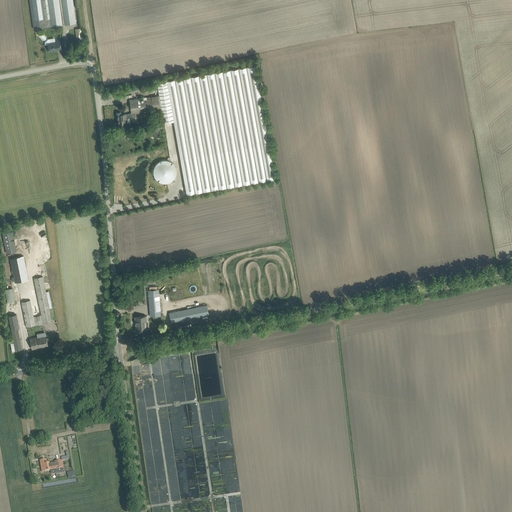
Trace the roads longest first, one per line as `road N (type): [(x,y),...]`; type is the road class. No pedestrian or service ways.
road 1 (unclassified): [(119,350),(93,66),(0,75)]
road 2 (track): [(168,341),(511,270)]
road 3 (unknown): [(17,373),(33,437),(129,423)]
road 4 (unclassified): [(141,511),(119,350)]
road 5 (unclassified): [(0,377),(119,350)]
